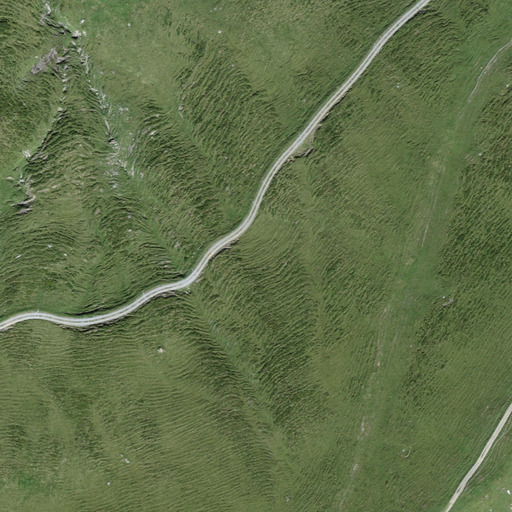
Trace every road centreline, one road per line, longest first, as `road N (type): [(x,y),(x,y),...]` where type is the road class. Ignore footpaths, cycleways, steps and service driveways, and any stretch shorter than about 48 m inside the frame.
road 1 (track): [(430,0),(387,37),(289,151),(242,230),(215,247),(193,278),(81,324),(35,316),(0,327)]
road 2 (track): [(447,511),(511,406)]
